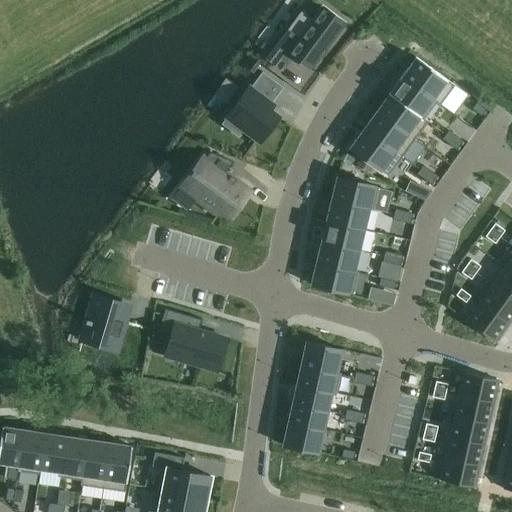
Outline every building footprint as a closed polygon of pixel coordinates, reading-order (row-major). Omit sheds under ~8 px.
[(290,31),(269,58),(280,66),(290,53),(310,69),(319,57),(321,58),(327,49),(325,48),(344,23),(323,7),(313,21),(301,12),(288,29),(290,31)] [(415,57),(401,76),(436,102),(440,105),(440,104),(454,114),(468,95),(454,85),(415,57)] [(230,112),(221,124),(238,137),(243,129),(260,142),(278,117),(268,110),(272,105),(271,104),(283,87),(262,71),(249,88),(248,87),(230,112)] [(401,76),(388,94),(389,94),(424,119),(424,118),(436,102),(401,76)] [(388,94),(376,111),(415,139),(428,121),(424,118),(424,119),(389,94),(388,94)] [(476,102),(471,109),(481,116),(486,109),(476,102)] [(376,111),(363,129),(402,157),(415,139),(376,111)] [(363,129),(349,148),(388,176),(402,157),(363,129)] [(448,130),(442,139),(449,144),(455,136),(448,130)] [(455,136),(449,144),(456,150),(463,141),(455,136)] [(190,175),(186,181),(199,190),(194,197),(196,199),(214,212),(218,206),(231,215),(248,192),(234,181),(229,177),(225,174),(233,162),(209,152),(204,159),(203,158),(193,170),(190,174),(190,175)] [(423,165),(416,174),(424,179),(430,170),(423,165)] [(430,170),(424,179),(431,184),(437,176),(430,170)] [(336,177),(331,199),(368,208),(368,209),(373,210),(373,209),(385,211),(390,192),(378,189),(378,187),(374,186),(336,177)] [(331,199),(326,220),(363,229),(368,209),(368,208),(331,199)] [(395,209),(392,219),(401,221),(404,211),(395,209)] [(404,211),(401,221),(410,224),(412,213),(404,211)] [(326,220),(321,241),(358,250),(363,229),(326,220)] [(494,223),(490,230),(500,237),(504,230),(494,223)] [(490,230),(485,236),(495,243),(500,237),(490,230)] [(321,241),(316,262),(353,271),(354,270),(358,250),(321,241)] [(385,251),(382,261),(391,263),(393,253),(385,251)] [(393,253),(391,263),(399,266),(402,255),(393,253)] [(470,259),(466,266),(475,273),(480,266),(470,259)] [(316,262),(310,284),(348,294),(348,293),(353,294),(358,271),(354,270),(353,271),(316,262)] [(466,266),(461,272),(471,279),(475,273),(466,266)] [(511,272),(505,267),(492,285),(511,299),(511,272)] [(380,278),(378,285),(394,289),(396,281),(380,278)] [(511,299),(492,285),(479,302),(508,324),(511,318),(511,299)] [(460,288),(455,295),(465,302),(470,296),(460,288)] [(93,295),(84,328),(89,329),(86,342),(116,351),(126,318),(120,316),(124,304),(93,295)] [(479,302),(466,321),(495,342),(508,324),(479,302)] [(167,311),(162,327),(173,330),(167,350),(199,360),(198,365),(197,364),(197,365),(198,366),(198,365),(217,371),(223,350),(222,349),(225,338),(199,330),(192,328),(195,318),(202,320),(202,319),(165,308),(165,310),(167,311)] [(305,341),(300,365),(336,373),(336,372),(340,352),(341,352),(341,349),(305,341)] [(300,365),(296,384),(331,392),(331,393),(336,394),(336,393),(340,374),(340,373),(336,372),(336,373),(300,365)] [(355,372),(353,382),(362,384),(364,373),(355,372)] [(463,372),(459,394),(493,402),(498,380),(463,372)] [(364,373),(362,384),(370,386),(373,375),(364,373)] [(436,381),(434,389),(445,392),(447,384),(436,381)] [(296,384),(292,403),(327,411),(331,393),(331,392),(296,384)] [(434,389),(432,397),(444,400),(445,392),(434,389)] [(459,394),(454,415),(489,423),(493,402),(459,394)] [(292,403),(287,421),(323,429),(327,411),(292,403)] [(346,409),(344,420),(352,422),(355,411),(346,409)] [(355,411),(352,422),(361,424),(364,413),(355,411)] [(454,415),(449,436),(484,444),(489,423),(454,415)] [(287,421),(282,445),(318,453),(319,450),(318,450),(323,429),(287,421)] [(425,423),(424,431),(435,434),(437,426),(425,423)] [(1,426),(0,435),(0,463),(8,464),(6,478),(16,480),(18,471),(18,466),(24,430),(1,426)] [(18,466),(18,471),(39,474),(40,469),(45,433),(24,430),(18,466)] [(424,431),(422,439),(434,442),(435,434),(424,431)] [(40,474),(39,484),(58,486),(59,477),(60,477),(61,472),(67,436),(45,433),(40,469),(39,474),(40,474)] [(61,472),(60,477),(81,480),(82,480),(88,439),(67,436),(61,472)] [(449,436),(444,458),(479,465),(484,444),(449,436)] [(81,480),(80,485),(102,488),(109,443),(88,439),(82,480),(81,480)] [(109,443),(102,488),(125,492),(132,446),(109,443)] [(343,449),(341,457),(353,459),(354,452),(343,449)] [(154,452),(152,466),(161,468),(157,490),(206,499),(211,476),(182,470),(184,458),(154,452)] [(419,452),(417,460),(429,462),(431,454),(419,452)] [(444,458),(439,480),(474,487),(479,465),(444,458)] [(511,467),(508,467),(503,489),(511,490),(511,467)] [(7,488),(5,500),(13,501),(15,489),(7,488)] [(15,489),(13,501),(21,502),(23,490),(15,489)] [(148,511),(147,511),(203,511),(206,499),(157,490),(153,511),(148,511)] [(48,503),(46,511),(55,511),(56,504),(48,503)]
